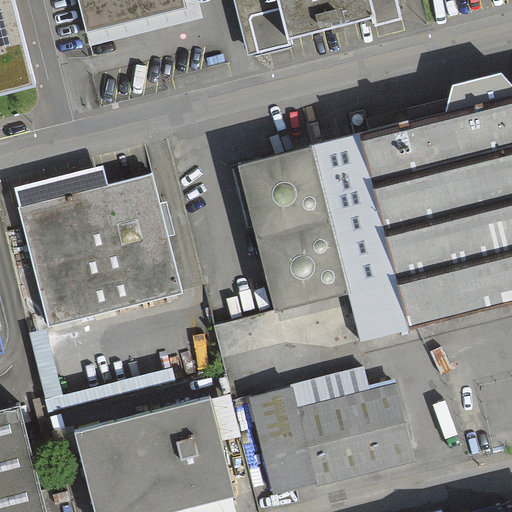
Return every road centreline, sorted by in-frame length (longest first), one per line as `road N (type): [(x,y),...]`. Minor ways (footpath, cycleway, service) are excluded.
road 1 (residential): [(0,157),(511,29)]
road 2 (residential): [(511,475),(372,511)]
